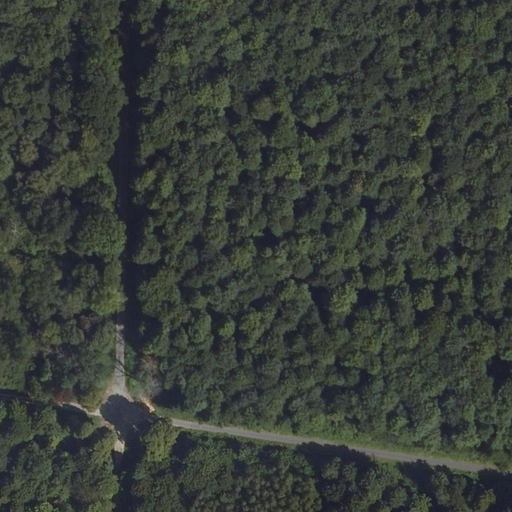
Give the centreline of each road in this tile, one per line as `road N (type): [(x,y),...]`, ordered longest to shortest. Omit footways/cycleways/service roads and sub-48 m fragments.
road 1 (track): [(119,415),(135,0)]
road 2 (track): [(511,473),(119,415)]
road 3 (track): [(119,415),(42,511)]
road 4 (track): [(0,393),(119,415)]
